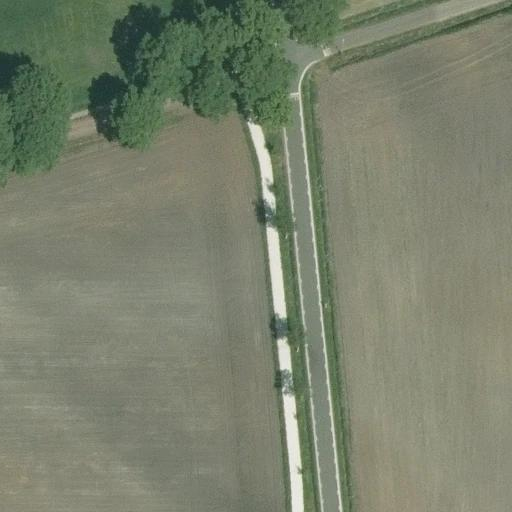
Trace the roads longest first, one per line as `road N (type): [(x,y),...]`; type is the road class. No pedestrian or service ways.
road 1 (tertiary): [(327,511),(286,63)]
road 2 (track): [(0,147),(210,87)]
road 3 (unclassified): [(286,63),(474,0)]
